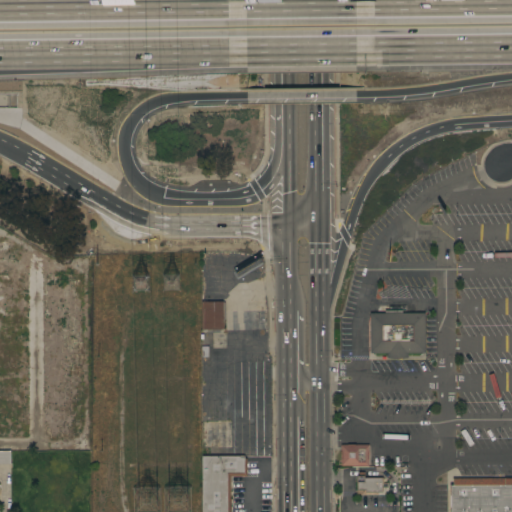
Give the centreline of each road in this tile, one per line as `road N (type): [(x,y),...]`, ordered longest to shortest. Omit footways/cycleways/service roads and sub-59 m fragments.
road 1 (motorway): [(249,4),(0,6)]
road 2 (motorway): [(0,50),(248,47)]
road 3 (primary): [(316,230),(314,0)]
road 4 (motorway): [(28,157),(145,225),(239,230)]
road 5 (motorway): [(162,198),(130,174),(123,157),(136,113),(181,97),(246,96)]
road 6 (motorway): [(286,129),(261,190),(229,199),(162,198)]
road 7 (motorway): [(316,294),(363,188),(386,157)]
road 8 (primary): [(316,384),(316,230)]
road 9 (motorway): [(360,46),(511,45)]
road 10 (motorway): [(362,94),(511,76)]
road 11 (motorway): [(511,1),(361,3)]
road 12 (motorway): [(386,157),(435,128),(511,119)]
road 13 (primary): [(317,511),(316,384)]
